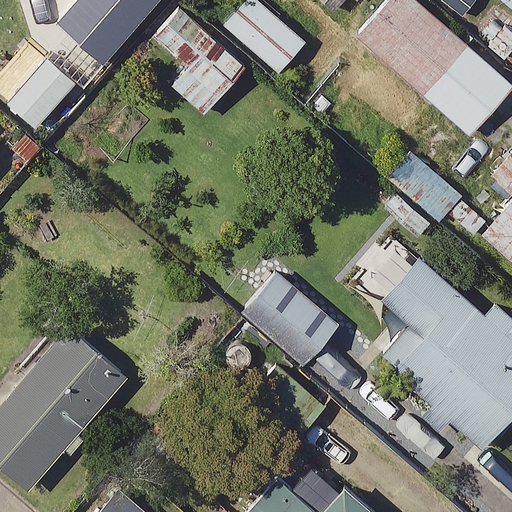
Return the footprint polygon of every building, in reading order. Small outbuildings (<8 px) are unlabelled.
[(309,41),(263,0),(241,0),(223,21),(281,72),(309,41)] [(511,81),(511,80),(417,0),(385,0),(357,33),(471,130),(511,81)] [(172,77),(204,107),(245,63),(181,4),(156,31),(188,59),(172,77)] [(9,98),(37,123),(79,77),(51,51),(9,98)] [(511,146),(488,173),(511,194),(511,146)] [(439,217),(462,192),(413,148),(391,173),(439,217)] [(511,199),(482,232),(511,258),(511,199)] [(511,417),(511,339),(417,253),(379,294),(408,320),(380,350),(393,362),(389,366),(427,400),(419,408),(441,428),(449,418),(483,449),(511,417)] [(337,323),(276,267),(242,305),(303,360),(337,323)] [(0,397),(0,458),(28,484),(129,374),(70,321),(0,397)] [(326,399),(289,369),(261,403),(298,434),(326,399)] [(315,511),(318,509),(278,473),(241,511),(315,511)] [(380,511),(345,480),(318,509),(315,511),(380,511)]
